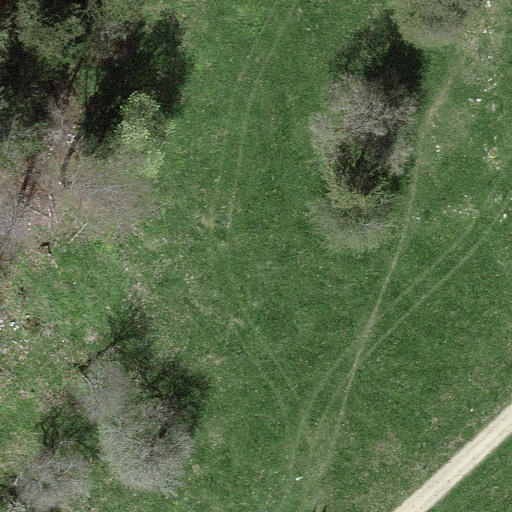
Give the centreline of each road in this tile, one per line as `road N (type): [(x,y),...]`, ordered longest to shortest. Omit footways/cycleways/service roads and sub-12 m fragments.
road 1 (track): [(499,0),(338,322),(257,511)]
road 2 (track): [(393,511),(511,404)]
